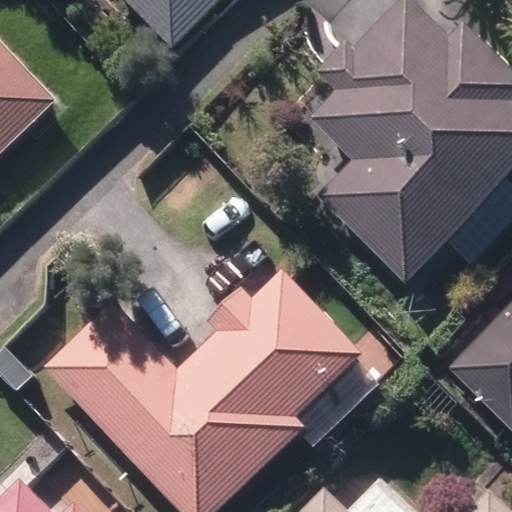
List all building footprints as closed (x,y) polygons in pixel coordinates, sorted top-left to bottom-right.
[(119,0),(173,53),(225,0),(119,0)] [(319,208),(404,295),(511,188),(511,81),(467,36),(450,53),(408,11),(356,64),(346,55),(316,84),(336,103),(312,128),(355,172),(319,208)] [(0,219),(4,216),(0,212),(0,167),(59,112),(0,51),(0,219)] [(45,376),(171,511),(228,511),(307,439),(295,428),(361,366),(284,283),(254,310),(242,298),(209,330),(219,342),(180,379),(116,310),(45,376)] [(511,315),(452,377),(511,435),(511,315)] [(0,511),(77,511),(75,509),(72,511),(40,477),(26,492),(22,487),(0,507),(0,511)] [(314,511),(499,511),(490,502),(480,511),(342,511),(328,498),(314,511)]
